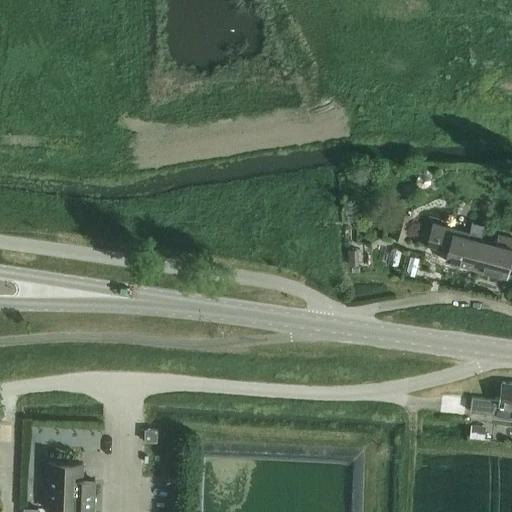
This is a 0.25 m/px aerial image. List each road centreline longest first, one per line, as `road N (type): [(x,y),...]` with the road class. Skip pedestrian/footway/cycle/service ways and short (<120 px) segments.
road 1 (unclassified): [(0,391),(144,381),(357,394),(511,358)]
road 2 (track): [(24,0),(97,103),(130,128),(205,133),(473,99)]
road 3 (secondary): [(511,352),(130,299)]
road 4 (secondary): [(130,299),(0,272)]
road 5 (secondary): [(0,303),(130,299)]
